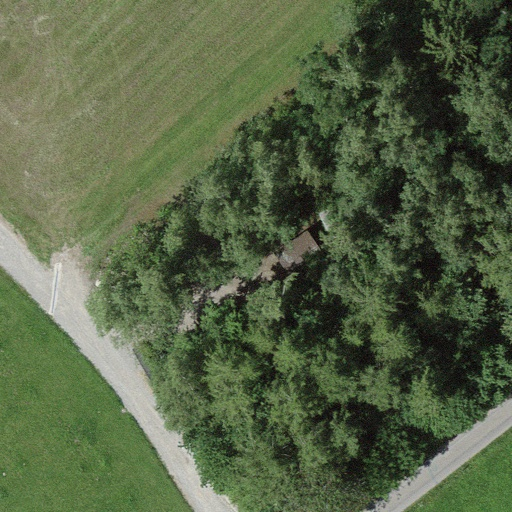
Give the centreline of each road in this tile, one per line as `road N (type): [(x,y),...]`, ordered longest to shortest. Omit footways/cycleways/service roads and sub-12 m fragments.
road 1 (track): [(226,511),(123,373),(0,246)]
road 2 (track): [(389,511),(511,416)]
